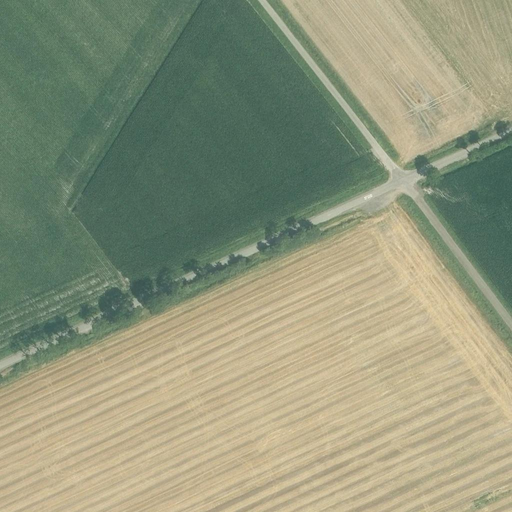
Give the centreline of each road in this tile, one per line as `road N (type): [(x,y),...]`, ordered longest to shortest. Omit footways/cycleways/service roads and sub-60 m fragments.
road 1 (unclassified): [(0,364),(402,180)]
road 2 (unclassified): [(402,180),(261,0)]
road 3 (track): [(511,323),(402,180)]
road 4 (unclassified): [(402,180),(511,130)]
